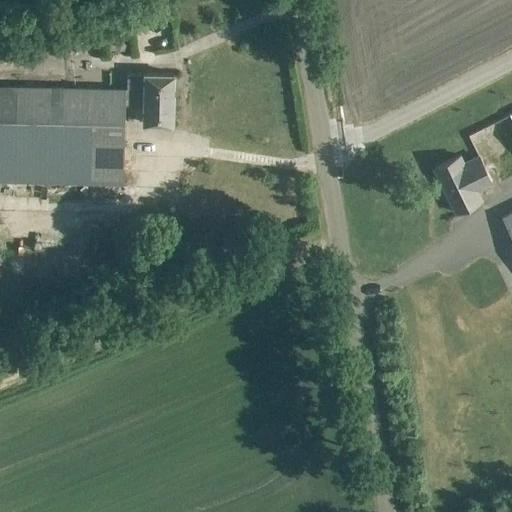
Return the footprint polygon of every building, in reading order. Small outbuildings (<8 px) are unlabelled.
[(124,7),(84,17),(90,42),(130,33),(124,7)] [(58,24),(22,32),(28,56),(64,47),(58,24)] [(0,182),(122,185),(123,137),(124,107),(143,107),(143,123),(172,124),(174,74),(144,73),(144,89),(0,85),(0,182)] [(511,113),(495,121),(511,156),(511,155),(511,113)] [(481,200),(477,191),(492,183),(478,153),(462,161),(459,155),(433,168),(455,212),(481,200)] [(511,211),(503,216),(511,235),(511,211)]
